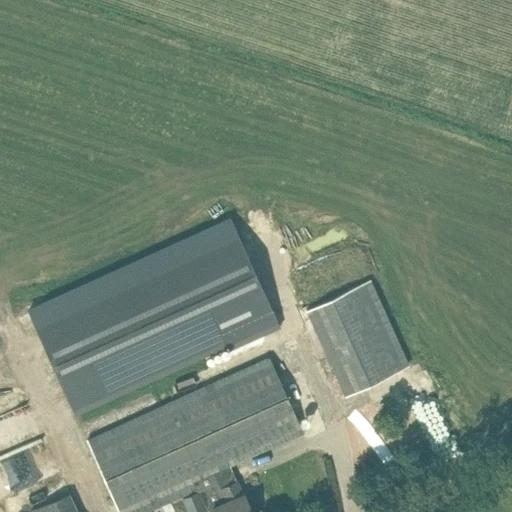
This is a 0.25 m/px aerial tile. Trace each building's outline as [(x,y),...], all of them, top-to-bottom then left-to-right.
[(279,327),(241,243),(38,334),(73,411),(225,343),(228,351),(279,327)] [(369,279),(304,308),(343,394),(408,364),(369,279)] [(188,511),(204,511),(210,509),(211,511),(251,511),(243,495),(242,495),(229,465),(302,432),(269,357),(85,440),(117,511),(145,511),(182,496),(188,511)] [(0,482),(2,488),(42,472),(31,443),(47,437),(33,402),(0,415),(0,482)] [(30,511),(76,511),(68,493),(30,511)]
